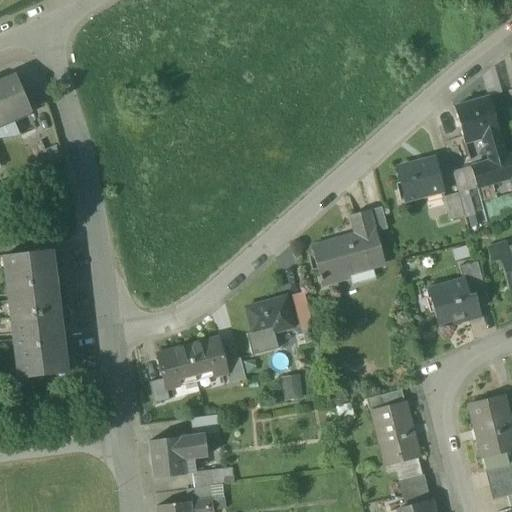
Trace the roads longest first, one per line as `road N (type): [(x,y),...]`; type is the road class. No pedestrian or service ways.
road 1 (residential): [(109,339),(200,309),(511,31)]
road 2 (residential): [(46,25),(84,163),(109,339)]
road 3 (residential): [(462,511),(439,394),(450,371),(511,340)]
road 4 (residential): [(0,447),(122,432)]
